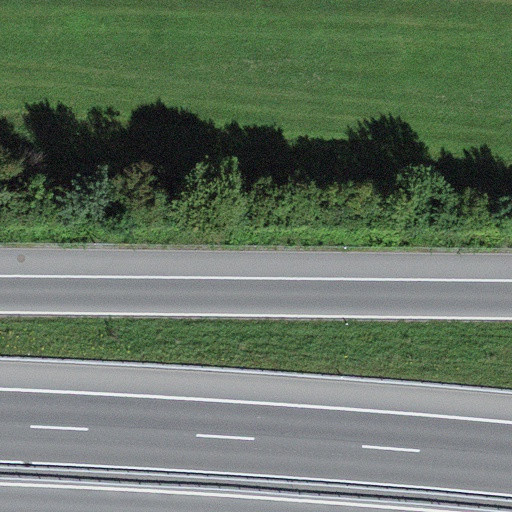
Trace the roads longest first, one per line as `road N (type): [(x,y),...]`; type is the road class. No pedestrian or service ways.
road 1 (motorway): [(511,459),(0,426)]
road 2 (motorway): [(511,300),(0,294)]
